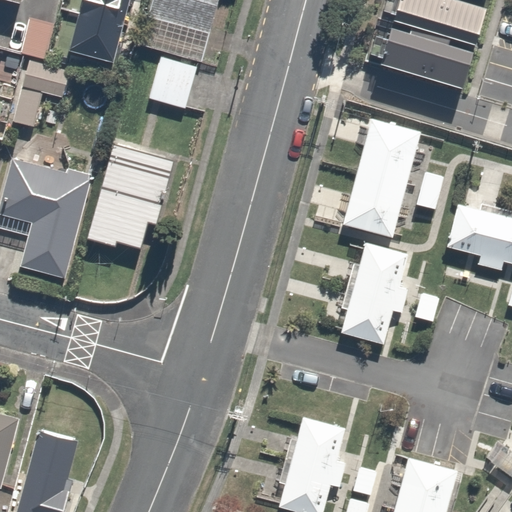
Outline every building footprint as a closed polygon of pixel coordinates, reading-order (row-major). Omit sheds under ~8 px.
[(197,56),(210,0),(143,0),(134,41),(197,56)] [(490,6),(468,0),(400,0),(396,18),(413,24),(411,30),(393,25),(382,62),(464,86),(475,51),(450,43),(452,35),(478,43),(490,6)] [(96,20),(61,10),(49,53),(84,63),(96,20)] [(52,23),(26,15),(17,49),(43,56),(52,23)] [(193,63),(157,53),(145,96),(181,106),(193,63)] [(20,58),(15,84),(39,89),(58,93),(63,67),(20,58)] [(39,89),(15,84),(8,119),(32,124),(39,89)] [(417,123),(364,109),(336,218),(388,231),(417,123)] [(117,141),(117,143),(90,236),(115,243),(117,239),(147,248),(173,157),(117,141)] [(67,243),(86,170),(62,164),(60,172),(4,157),(0,172),(0,215),(23,222),(20,231),(67,243)] [(440,173),(417,167),(409,201),(432,206),(440,173)] [(511,214),(452,200),(441,245),(473,253),(470,262),(498,269),(501,256),(511,259),(511,214)] [(405,253),(359,239),(332,327),(378,341),(405,253)] [(0,459),(13,411),(14,409),(0,405),(0,459)] [(308,511),(317,511),(326,479),(336,482),(342,459),(331,456),(339,425),(295,415),(273,504),(308,511)] [(69,436),(31,426),(9,511),(59,511),(67,482),(58,480),(69,436)] [(440,511),(453,468),(403,453),(386,511),(440,511)] [(378,462),(354,457),(348,488),(372,493),(378,462)] [(363,511),(367,498),(345,493),(341,511),(363,511)]
